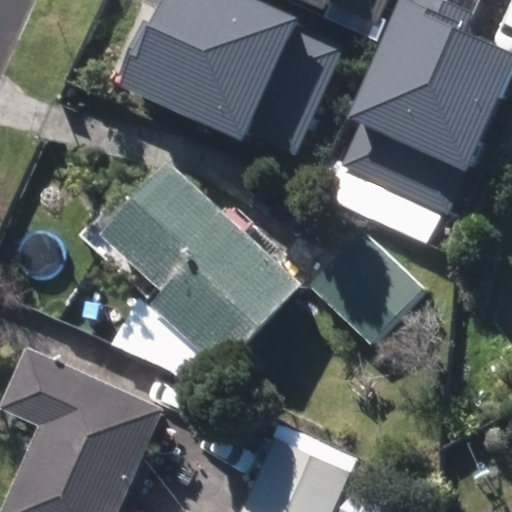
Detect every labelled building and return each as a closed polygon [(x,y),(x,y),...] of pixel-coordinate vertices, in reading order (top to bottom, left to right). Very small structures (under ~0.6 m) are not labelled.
[(296,18),(255,0),(165,0),(126,87),(239,138),(243,129),(294,152),(339,53),(290,31),(296,18)] [(306,0),(321,6),(323,0),(326,0),(376,22),(385,0),(306,0)] [(366,122),(345,167),(449,214),(511,74),(511,60),(456,35),(466,12),(439,0),(404,0),(352,116),(366,122)] [(158,309),(228,374),(305,289),(173,167),(105,241),(167,299),(158,309)] [(315,292),(377,350),(428,296),(364,238),(315,292)] [(9,511),(123,511),(168,414),(32,353),(5,413),(46,431),(9,511)] [(247,511),(338,511),(353,478),(278,444),(247,511)]
